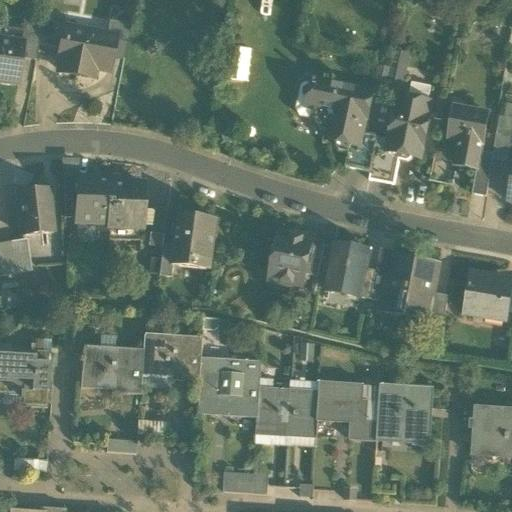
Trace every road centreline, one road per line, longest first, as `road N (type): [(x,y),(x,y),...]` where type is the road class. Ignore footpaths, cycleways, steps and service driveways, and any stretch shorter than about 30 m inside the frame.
road 1 (residential): [(0,152),(36,142),(156,152),(370,217),(511,246)]
road 2 (residential): [(0,490),(211,511)]
road 3 (residential): [(215,511),(237,502),(362,511)]
